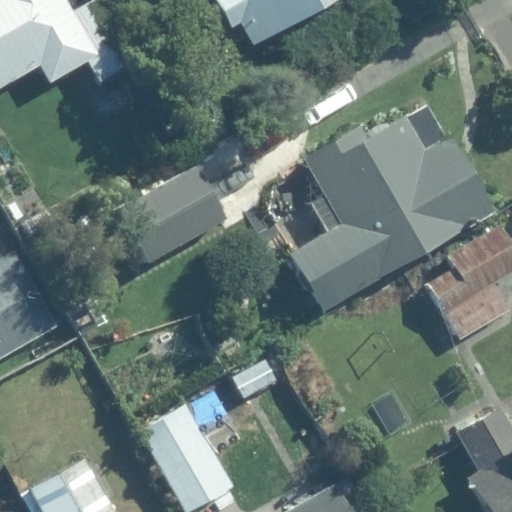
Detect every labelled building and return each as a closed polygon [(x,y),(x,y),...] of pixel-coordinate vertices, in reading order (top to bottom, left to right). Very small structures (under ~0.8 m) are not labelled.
[(0,0),(0,82),(29,66),(32,65),(42,83),(80,61),(93,83),(141,56),(109,0),(91,0),(68,13),(60,0),(0,0)] [(224,0),(243,32),(257,24),(265,37),(329,0),(224,0)] [(483,211),(441,139),(421,103),(391,121),(360,139),(351,125),(295,158),(333,224),(281,255),(313,310),(336,296),(483,211)] [(139,264),(151,257),(215,220),(184,168),(109,212),(139,264)] [(449,269),(420,285),(454,343),(503,314),(487,287),(511,272),(511,258),(493,226),(441,257),(449,269)] [(0,358),(49,331),(6,256),(0,258),(0,358)] [(285,365),(291,377),(316,428),(349,412),(318,349),(285,365)] [(226,377),(239,400),(273,381),(260,358),(226,377)] [(209,452),(232,439),(202,387),(163,411),(131,430),(137,441),(179,511),(186,511),(229,487),(209,452)] [(457,479),(459,484),(475,511),(511,511),(511,440),(491,404),(448,429),(472,471),(457,479)] [(25,487),(30,496),(38,511),(121,511),(88,452),(25,487)] [(346,511),(332,485),(281,511),(346,511)]
